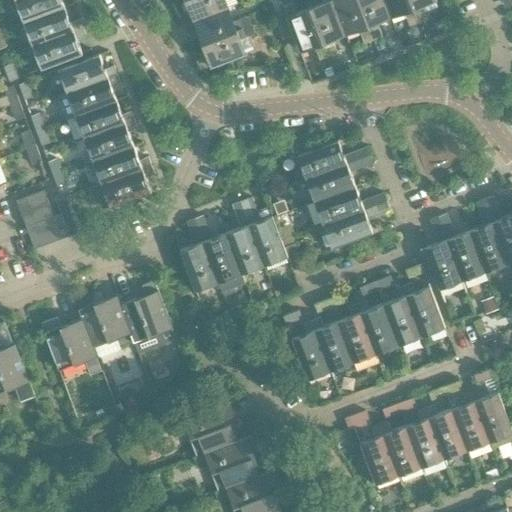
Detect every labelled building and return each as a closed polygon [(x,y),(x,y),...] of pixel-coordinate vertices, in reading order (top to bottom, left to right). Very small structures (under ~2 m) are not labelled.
[(16,0),(25,23),(66,7),(62,0),(16,0)] [(179,15),(183,26),(228,9),(224,0),(186,0),(190,11),(179,15)] [(321,0),(322,2),(309,7),(327,56),(337,53),(332,38),(344,33),(332,0),(321,0)] [(332,0),(344,33),(359,28),(364,43),(372,40),(357,0),(332,0)] [(357,0),(372,40),(382,36),(376,21),(389,16),(383,0),(357,0)] [(383,0),(389,16),(403,11),(409,26),(417,23),(409,0),(383,0)] [(409,0),(417,23),(428,19),(422,4),(432,0),(409,0)] [(313,44),(319,60),(327,56),(309,7),(296,12),(292,1),(283,5),(285,12),(293,34),(299,50),(313,44)] [(71,21),(66,7),(25,23),(33,45),(83,27),(79,18),(71,21)] [(186,33),(197,29),(202,43),(251,25),(248,15),(233,21),(228,9),(183,26),(186,33)] [(285,12),(274,17),(282,38),(293,34),(285,12)] [(249,35),(254,33),(251,25),(202,43),(207,56),(196,60),(200,70),(254,49),(249,35)] [(77,38),(86,34),(83,27),(33,45),(42,68),(83,53),(77,38)] [(428,30),(423,32),(426,39),(435,36),(433,32),(428,30)] [(99,53),(93,55),(58,69),(67,92),(117,73),(113,64),(105,68),(99,53)] [(18,77),(13,62),(4,66),(10,80),(18,77)] [(120,81),(117,73),(67,92),(76,115),(117,99),(111,84),(120,81)] [(34,95),(28,80),(19,84),(25,99),(34,95)] [(13,85),(4,89),(10,104),(19,100),(13,85)] [(122,113),(117,99),(76,115),(84,138),(134,119),(131,110),(122,113)] [(10,104),(16,120),(25,116),(19,100),(10,104)] [(40,112),(31,115),(37,130),(45,126),(40,112)] [(137,127),(134,119),(84,138),(93,161),(134,145),(128,130),(137,127)] [(37,130),(42,144),(50,141),(45,126),(37,130)] [(30,129),(21,133),(27,149),(36,145),(30,129)] [(344,154),(338,139),(297,155),(306,178),(370,154),(366,146),(344,154)] [(27,149),(32,164),(41,160),(36,145),(27,149)] [(139,159),(134,145),(93,161),(101,183),(151,165),(148,156),(139,159)] [(373,163),(370,154),(306,178),(314,201),(355,185),(350,171),(373,163)] [(57,157),(48,161),(54,175),(63,172),(57,157)] [(151,191),(145,176),(154,172),(151,165),(101,183),(110,207),(151,191)] [(54,175),(60,190),(68,187),(63,172),(54,175)] [(361,200),(355,185),(314,201),(323,224),(387,200),(383,192),(361,200)] [(44,189),(16,199),(26,225),(38,221),(49,216),(53,215),(44,189)] [(511,213),(501,218),(492,195),(485,198),(509,262),(511,260),(511,213)] [(72,208),(67,196),(56,200),(61,212),(72,208)] [(252,196),(241,200),(264,265),(288,256),(293,270),(304,266),(295,242),(284,246),(282,239),(280,234),(273,215),(272,215),(269,205),(257,210),(252,196)] [(485,198),(476,201),(484,224),(470,229),(485,271),(509,262),(485,198)] [(241,200),(232,204),(241,226),(227,232),(242,273),(264,265),(241,200)] [(373,232),(367,217),(390,208),(387,200),(323,224),(331,247),(373,232)] [(274,208),(277,215),(286,211),(284,204),(274,208)] [(60,212),(69,235),(80,231),(72,208),(61,212),(60,212)] [(53,215),(49,216),(58,239),(69,235),(60,212),(53,215)] [(470,229),(455,235),(447,212),(438,216),(462,279),(485,271),(470,229)] [(227,232),(211,237),(203,214),(195,217),(219,281),(242,273),(227,232)] [(49,216),(38,221),(46,244),(58,239),(49,216)] [(424,247),(425,251),(439,288),(462,279),(438,216),(430,219),(439,241),(424,247)] [(195,243),(180,249),(195,290),(219,281),(195,217),(186,220),(195,243)] [(38,221),(26,225),(34,248),(46,244),(38,221)] [(289,236),(282,239),(284,246),(295,242),(293,235),(289,236)] [(420,262),(404,268),(407,276),(423,270),(420,262)] [(389,274),(378,278),(374,279),(377,287),(392,281),(389,274)] [(359,285),(361,293),(377,287),(374,279),(359,285)] [(121,303),(117,294),(116,294),(134,341),(138,353),(163,344),(158,332),(172,327),(154,280),(142,285),(145,294),(121,303)] [(411,283),(403,286),(422,335),(445,326),(429,285),(414,291),(411,283)] [(397,297),(383,302),(399,344),(422,335),(403,286),(394,289),(397,297)] [(346,299),(343,292),(329,297),(332,305),(346,299)] [(99,358),(122,349),(121,346),(134,341),(116,294),(79,308),(96,355),(97,354),(99,358)] [(312,303),(315,311),(332,305),(329,297),(312,303)] [(486,313),(497,310),(493,297),(481,301),(486,313)] [(365,300),(357,303),(376,352),(399,344),(383,302),(368,308),(365,300)] [(351,315),(338,320),(353,361),(376,352),(357,303),(348,306),(351,315)] [(452,306),(446,308),(450,317),(455,315),(452,306)] [(41,322),(59,369),(96,355),(79,308),(78,308),(82,318),(60,326),(57,316),(41,322)] [(297,310),(282,315),(284,323),(300,318),(297,310)] [(318,317),(312,320),(330,369),(353,361),(338,320),(321,326),(318,317)] [(478,333),(486,330),(482,318),(473,321),(478,333)] [(306,332),(291,337),(307,378),(330,369),(312,320),(303,323),(306,332)] [(34,395),(15,343),(0,348),(0,390),(14,385),(20,400),(34,395)] [(490,368),(474,374),(477,382),(493,377),(490,368)] [(462,388),(459,379),(443,385),(447,394),(462,388)] [(428,391),(431,399),(447,394),(443,385),(428,391)] [(511,432),(511,422),(510,423),(499,391),(482,397),(479,388),(472,391),(490,441),(511,432)] [(466,403),(452,408),(467,449),(490,441),(472,391),(463,394),(466,403)] [(416,406),(412,396),(398,402),(401,411),(416,406)] [(227,415),(234,413),(230,399),(170,421),(172,429),(184,425),(195,455),(191,456),(192,458),(251,435),(251,434),(236,440),(227,415)] [(382,408),(385,417),(401,411),(398,402),(382,408)] [(435,404),(425,408),(444,458),(467,449),(452,408),(438,413),(435,404)] [(421,419),(406,425),(421,466),(444,458),(425,408),(418,411),(421,419)] [(349,429),(354,427),(370,421),(366,410),(345,417),(349,429)] [(389,421),(380,424),(399,474),(421,466),(406,425),(392,430),(389,421)] [(360,442),(375,482),(375,483),(399,474),(380,424),(372,427),(375,436),(360,442)] [(249,450),(256,447),(251,435),(192,458),(194,464),(206,460),(217,490),(213,491),(213,492),(273,469),(258,474),(249,450)] [(277,511),(280,511),(270,485),(278,482),(273,469),(213,492),(215,498),(226,494),(232,511),(277,511)]
